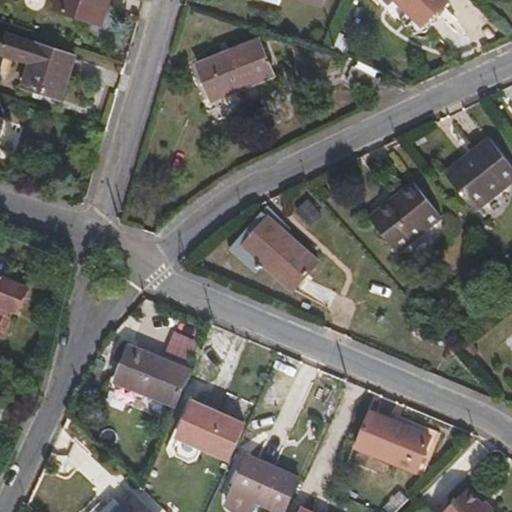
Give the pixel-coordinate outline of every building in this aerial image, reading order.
[(105,25),(112,0),(63,0),(60,11),(105,25)] [(398,0),(423,24),(448,0),(398,0)] [(213,96),(272,70),(256,36),(197,62),(213,96)] [(61,97),(75,56),(38,43),(24,85),(61,97)] [(392,91),(399,74),(375,63),(368,79),(392,91)] [(477,209),(511,180),(511,161),(490,133),(474,146),(478,151),(449,174),(477,209)] [(474,146),(445,169),(449,174),(478,151),(474,146)] [(396,249),(439,212),(411,179),(367,215),(396,249)] [(296,212),(311,227),(322,216),(307,201),(296,212)] [(290,287),(304,253),(246,227),(232,260),(290,287)] [(17,311),(26,288),(0,277),(0,328),(9,308),(17,311)] [(172,334),(169,344),(193,351),(196,341),(172,334)] [(175,402),(189,368),(126,341),(112,376),(175,402)] [(229,458),(246,421),(192,400),(176,438),(229,458)] [(415,468),(428,435),(367,410),(354,444),(415,468)] [(281,511),(286,511),(301,477),(249,455),(232,492),(281,511)] [(502,511),(497,506),(491,506),(469,483),(439,511),(502,511)] [(152,511),(130,489),(119,502),(108,511),(152,511)]
